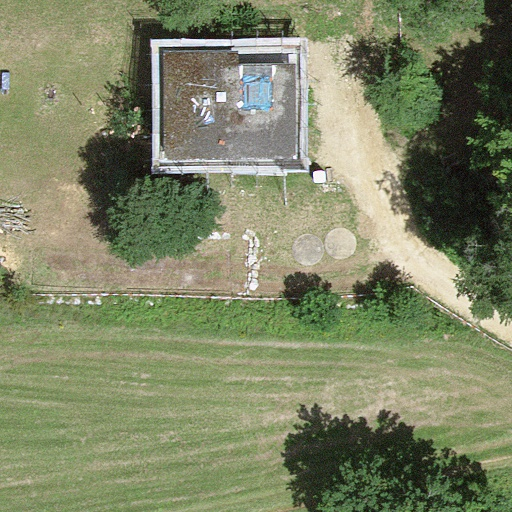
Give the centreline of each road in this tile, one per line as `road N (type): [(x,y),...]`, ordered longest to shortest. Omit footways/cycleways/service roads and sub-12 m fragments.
road 1 (track): [(511,447),(192,511)]
road 2 (track): [(511,339),(421,267),(377,183),(374,129)]
